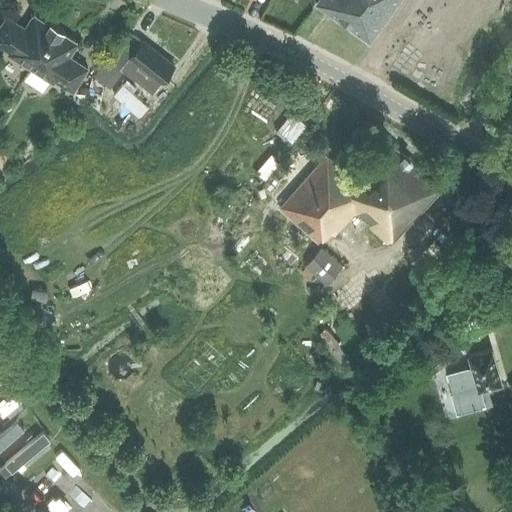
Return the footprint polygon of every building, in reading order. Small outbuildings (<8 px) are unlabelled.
[(316,0),(314,4),(370,44),(400,0),(316,0)] [(30,69),(57,28),(50,24),(49,25),(33,15),(24,29),(6,17),(0,26),(0,46),(9,53),(8,55),(30,69)] [(63,32),(57,28),(30,69),(52,83),(54,81),(72,93),(87,69),(69,58),(78,43),(62,33),(63,32)] [(118,45),(95,75),(111,87),(123,71),(153,93),(174,66),(129,32),(118,45)] [(255,151),(266,158),(275,143),(264,136),(255,151)] [(420,177),(423,175),(382,138),(350,174),(326,154),(279,207),(319,244),(322,239),(331,231),(350,208),(389,242),(392,241),(436,191),(420,177)] [(344,265),(322,247),(305,267),(327,286),(344,265)] [(464,350),(454,338),(419,366),(424,372),(429,378),(464,350)] [(473,366),(448,373),(453,393),(452,393),(457,412),(485,404),(481,389),(502,383),(492,348),(469,354),(473,366)]
